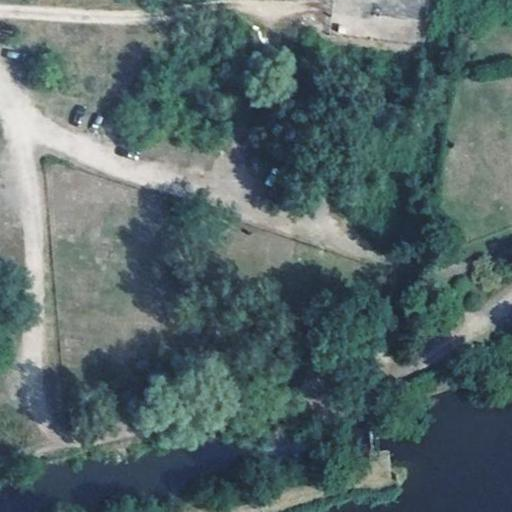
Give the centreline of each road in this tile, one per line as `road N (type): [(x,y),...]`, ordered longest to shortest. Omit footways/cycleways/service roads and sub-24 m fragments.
road 1 (track): [(261,410),(71,446),(36,414),(32,356),(42,253),(30,149),(0,82)]
road 2 (track): [(398,255),(155,183),(14,115)]
road 3 (track): [(322,5),(0,17)]
